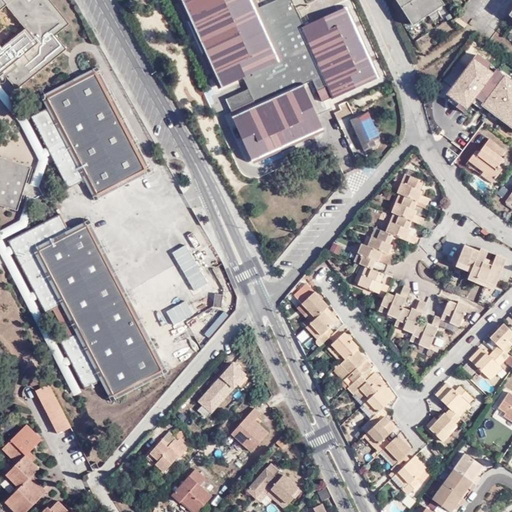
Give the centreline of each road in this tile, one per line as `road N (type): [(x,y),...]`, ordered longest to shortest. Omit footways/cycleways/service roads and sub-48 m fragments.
road 1 (residential): [(113,511),(99,476),(253,307)]
road 2 (residential): [(419,130),(310,258),(264,299)]
road 3 (tertiary): [(104,0),(212,198)]
road 4 (tertiary): [(331,442),(264,299)]
road 5 (tertiary): [(253,307),(317,449)]
road 6 (residential): [(419,130),(373,0)]
road 7 (residential): [(511,229),(465,192),(419,130)]
